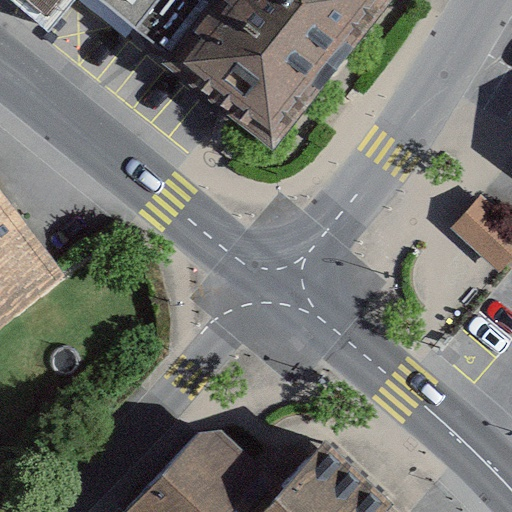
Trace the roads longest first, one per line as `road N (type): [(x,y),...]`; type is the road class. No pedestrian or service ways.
road 1 (unclassified): [(285,289),(0,67)]
road 2 (unclassified): [(285,289),(406,141),(487,0)]
road 3 (residential): [(70,511),(285,289)]
road 4 (unclassified): [(511,494),(285,289)]
